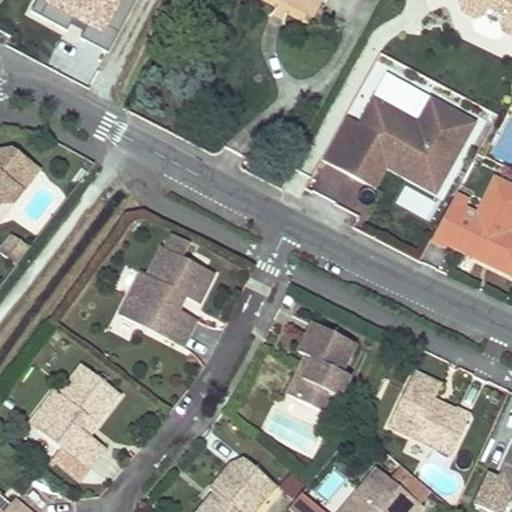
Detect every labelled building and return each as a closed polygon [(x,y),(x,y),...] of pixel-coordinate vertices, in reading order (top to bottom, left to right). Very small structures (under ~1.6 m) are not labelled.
[(78,39),(106,54),(135,0),(36,0),(30,13),(65,32),(69,25),(81,32),(78,39)] [(318,0),(283,0),(310,15),(318,0)] [(511,0),(458,0),(456,6),(458,12),(470,18),(477,16),(481,9),(499,18),(495,25),(498,32),(511,38),(511,36),(511,0)] [(481,9),(477,16),(474,22),(476,29),(485,34),(492,32),(495,25),(499,18),(481,9)] [(441,182),(474,122),(428,97),(415,120),(371,96),(356,123),(343,115),(319,159),(358,181),(376,147),(441,182)] [(376,147),(358,181),(373,189),(385,169),(434,195),(441,182),(376,147)] [(0,201),(5,201),(31,167),(6,148),(0,148),(0,201)] [(478,204),(473,214),(461,208),(465,199),(469,192),(455,185),(426,236),(454,250),(455,247),(510,275),(511,270),(511,231),(507,229),(511,219),(511,188),(492,177),(478,204)] [(397,206),(428,216),(434,198),(403,187),(397,206)] [(461,208),(473,214),(478,204),(465,199),(461,208)] [(0,240),(0,249),(9,237),(5,234),(0,240)] [(0,249),(0,257),(9,264),(22,247),(9,237),(0,249)] [(163,252),(161,251),(146,280),(139,276),(118,318),(182,351),(196,323),(179,315),(171,311),(177,298),(185,302),(195,307),(210,276),(180,261),(187,247),(170,239),(163,252)] [(177,298),(171,311),(179,315),(185,302),(177,298)] [(349,347),(308,326),(294,354),(301,358),(307,361),(302,371),(296,368),(282,396),(315,413),(326,394),(334,399),(344,379),(335,374),(349,347)] [(301,358),(296,368),(302,371),(307,361),(301,358)] [(118,396),(80,367),(58,396),(53,392),(40,410),(46,415),(36,429),(86,467),(102,447),(88,436),(77,428),(85,417),(96,425),(118,396)] [(410,376),(385,429),(424,449),(432,443),(444,449),(460,417),(445,410),(444,412),(437,409),(435,414),(427,410),(430,405),(437,389),(410,376)] [(326,394),(315,413),(323,417),(334,399),(326,394)] [(430,405),(427,410),(435,414),(437,409),(430,405)] [(29,424),(36,429),(46,415),(40,410),(29,424)] [(77,428),(88,436),(96,425),(85,417),(77,428)] [(424,449),(441,457),(444,449),(432,443),(424,449)] [(511,445),(508,444),(492,479),(508,486),(504,494),(511,497),(511,445)] [(274,486),(243,459),(232,472),(225,467),(205,490),(211,495),(218,502),(209,511),(202,505),(196,511),(252,511),(255,509),(248,504),(260,490),(267,495),(274,486)] [(243,459),(225,467),(232,472),(243,459)] [(350,511),(415,511),(419,508),(374,470),(345,504),(352,509),(350,511)] [(289,500),(302,490),(292,477),(279,487),(289,500)] [(492,479),(489,487),(504,494),(508,486),(492,479)] [(255,509),(267,495),(260,490),(248,504),(255,509)] [(218,502),(211,495),(202,505),(209,511),(218,502)]
